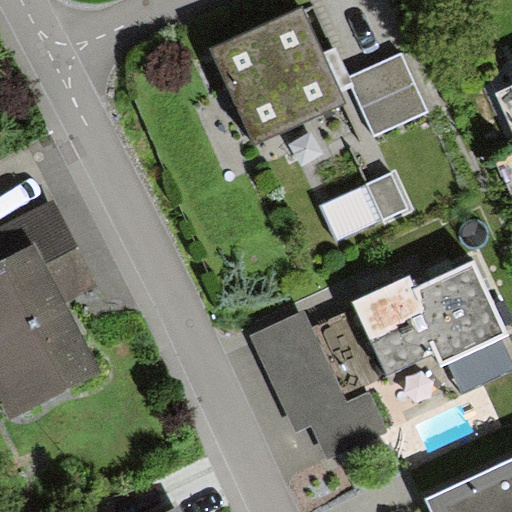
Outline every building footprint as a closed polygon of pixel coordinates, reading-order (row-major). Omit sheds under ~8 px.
[(303,4),(209,45),(253,145),(347,103),(303,4)] [(403,54),(351,77),(376,134),(428,112),(403,54)] [(511,81),(496,88),(511,125),(511,81)] [(410,208),(393,172),(318,205),(334,242),(410,208)] [(0,408),(82,369),(47,297),(84,279),(46,202),(0,224),(0,408)] [(505,336),(472,263),(415,289),(409,275),(350,302),(384,378),(436,355),(441,365),(505,336)] [(350,408),(347,402),(305,312),(252,336),(297,432),(311,425),(350,408)] [(371,392),(347,402),(350,408),(311,425),(325,458),(388,430),(371,392)] [(511,511),(511,460),(425,501),(429,511),(511,511)]
